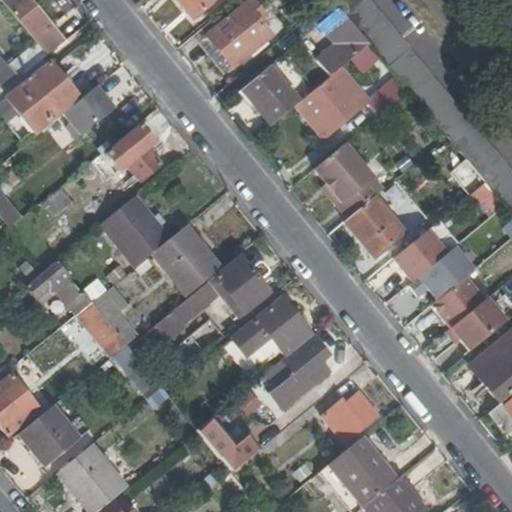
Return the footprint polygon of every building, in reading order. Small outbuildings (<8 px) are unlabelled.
[(46,56),(62,43),(26,0),(0,0),(36,44),(46,56)] [(215,0),(180,0),(195,17),(215,0)] [(370,45),(331,0),(330,0),(331,0),(313,15),(336,43),(318,58),(333,76),(339,70),(370,45)] [(331,0),(370,45),(397,78),(408,91),(447,137),(486,183),(511,214),(511,172),(473,128),(395,35),(365,0),(331,0)] [(207,37),(219,52),(233,70),(241,63),(244,66),(268,47),(265,43),(273,37),(260,22),(264,18),(251,2),(207,37)] [(36,44),(0,73),(0,87),(3,91),(46,56),(36,44)] [(233,70),(219,52),(211,58),(225,77),(233,70)] [(35,133),(78,98),(50,63),(7,99),(35,133)] [(257,108),(272,126),(297,105),(299,103),(269,67),(241,90),(257,108)] [(367,104),(339,70),(333,76),(299,103),(297,105),(325,139),(367,104)] [(408,91),(397,78),(367,104),(377,117),(408,91)] [(76,139),(114,108),(96,87),(63,113),(71,123),(66,127),(76,139)] [(253,112),(257,108),(241,90),(237,93),(253,112)] [(141,126),(106,154),(120,170),(127,166),(140,181),(160,165),(147,149),(155,143),(141,126)] [(384,190),(346,143),(314,170),(326,185),(343,206),(338,209),(346,221),(374,198),(384,190)] [(400,176),(415,164),(410,158),(395,170),(400,176)] [(343,206),(326,185),(322,189),(338,209),(343,206)] [(20,218),(22,216),(0,189),(0,215),(9,227),(20,218)] [(63,189),(43,205),(54,219),(74,203),(63,189)] [(170,239),(136,197),(102,224),(136,267),(153,253),(170,239)] [(346,221),(343,223),(372,259),(404,234),(374,198),(346,221)] [(188,297),(221,269),(186,226),(170,239),(153,253),(155,256),(166,270),(188,297)] [(427,232),(393,260),(411,283),(445,255),(427,232)] [(411,283),(408,286),(417,297),(427,289),(437,301),(465,278),(474,272),(454,248),(445,255),(411,283)] [(161,273),(166,270),(155,256),(150,260),(161,273)] [(241,259),(156,324),(163,333),(168,340),(184,327),(177,319),(205,298),(207,298),(218,291),(222,296),(225,299),(229,296),(244,313),(268,293),(260,282),(267,276),(269,271),(262,263),(260,263),(250,270),(241,259)] [(57,291),(77,315),(92,303),(58,260),(44,271),(26,286),(37,299),(48,290),(57,291)] [(484,301),(465,278),(437,301),(431,306),(450,329),(484,301)] [(177,319),(184,327),(222,296),(218,291),(207,298),(205,298),(177,319)] [(102,295),(92,303),(127,346),(137,338),(102,295)] [(286,358),(313,336),(282,298),(232,340),(258,372),(281,352),(286,358)] [(484,301),(450,329),(469,352),(505,322),(486,299),(484,301)] [(92,303),(77,315),(113,358),(127,346),(92,303)] [(156,324),(128,348),(134,355),(163,333),(156,324)] [(202,349),(218,336),(209,325),(193,338),(202,349)] [(511,393),(511,333),(470,368),(499,404),(503,401),(511,393)] [(328,355),(313,336),(286,358),(269,372),(280,386),(270,394),(282,409),(329,371),(320,361),(328,355)] [(129,377),(142,366),(134,355),(128,348),(127,346),(113,358),(129,377)] [(13,373),(0,383),(0,424),(8,435),(41,409),(13,373)] [(320,417),(343,446),(378,418),(358,393),(345,404),(341,400),(320,417)] [(499,404),(487,414),(503,433),(511,426),(511,401),(507,405),(503,401),(499,404)] [(52,407),(20,433),(46,466),(78,440),(52,407)] [(198,430),(232,473),(261,450),(250,436),(233,449),(210,420),(198,430)] [(222,481),(232,473),(198,430),(197,431),(188,438),(222,481)] [(328,465),(363,509),(365,507),(397,481),(362,438),(328,465)] [(92,445),(60,472),(92,511),(96,511),(114,498),(127,488),(92,445)] [(236,473),(245,484),(255,476),(268,465),(259,455),(236,473)] [(291,474),(300,485),(313,475),(304,463),(291,474)] [(255,476),(245,484),(253,494),(263,486),(255,476)] [(397,481),(365,507),(368,511),(424,511),(399,480),(397,481)] [(96,511),(134,511),(133,511),(131,511),(124,511),(114,498),(96,511)]
